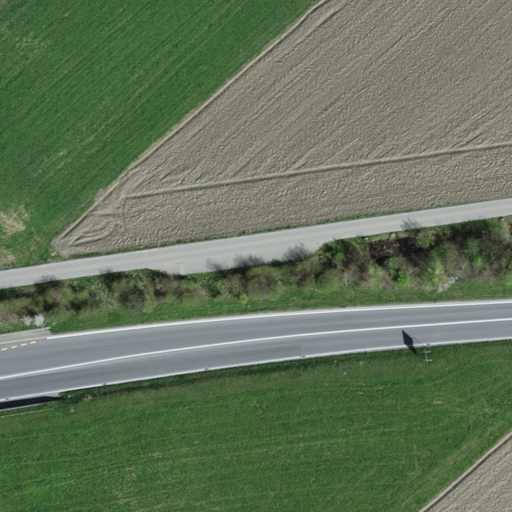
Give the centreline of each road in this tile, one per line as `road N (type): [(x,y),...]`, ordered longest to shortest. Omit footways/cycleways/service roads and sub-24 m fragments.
road 1 (unclassified): [(511,206),(0,280)]
road 2 (primary): [(511,318),(273,337),(0,377)]
